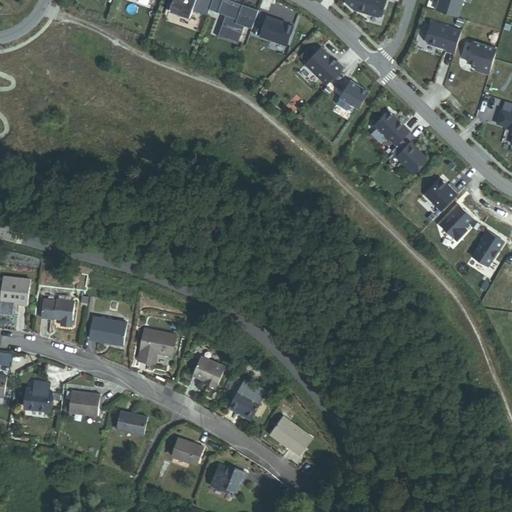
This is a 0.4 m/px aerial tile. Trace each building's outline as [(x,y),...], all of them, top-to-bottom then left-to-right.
[(173,0),(169,12),(190,19),(193,11),(207,16),(209,10),(213,0),(173,0)] [(213,0),(209,10),(218,13),(222,0),(213,0)] [(238,45),(245,26),(252,28),(259,11),(242,5),(241,7),(224,1),(224,0),(222,0),(218,13),(226,16),(228,17),(222,33),(238,39),(236,44),(238,45)] [(346,0),(346,1),(354,10),(379,18),(383,16),(387,0),(346,0)] [(439,0),(437,11),(458,18),(463,0),(439,0)] [(226,16),(218,38),(236,44),(238,39),(222,33),(228,17),(226,16)] [(267,17),(260,37),(287,46),(294,28),(286,25),(281,23),(281,22),(267,17)] [(447,50),(447,51),(455,54),(462,32),(432,22),(426,40),(428,44),(447,50)] [(490,75),(497,50),(475,43),(468,63),(477,66),(483,68),(481,72),(490,75)] [(322,48),(306,65),(327,85),(344,68),(338,62),(336,64),(331,59),(332,58),(322,48)] [(369,93),(351,81),(341,98),(359,109),(369,93)] [(511,114),(511,104),(504,103),(502,111),(511,114)] [(399,122),(398,122),(395,118),(389,111),(375,125),(397,146),(403,140),(411,132),(399,122)] [(511,114),(502,111),(501,111),(497,125),(511,129),(511,133),(511,134),(511,141),(511,145),(511,144),(511,114)] [(415,175),(427,162),(427,158),(423,154),(422,155),(418,152),(419,151),(411,143),(408,146),(403,140),(397,146),(391,152),(415,175)] [(425,198),(441,213),(458,195),(442,180),(425,198)] [(459,206),(439,227),(456,243),(468,231),(465,228),(473,219),(459,206)] [(488,232),(472,256),(489,267),(505,242),(488,232)] [(1,302),(28,306),(31,281),(3,278),(1,302)] [(62,326),(73,327),(75,302),(57,300),(57,302),(44,300),(42,319),(52,320),(52,318),(62,319),(62,326)] [(111,343),(124,346),(128,324),(93,318),(90,340),(105,342),(106,341),(111,342),(111,343)] [(157,354),(172,357),(178,332),(146,325),(139,357),(156,361),(157,354)] [(216,385),(218,386),(226,368),(201,357),(193,376),(206,381),(209,383),(208,385),(215,388),(216,385)] [(231,380),(222,402),(224,403),(233,381),(231,380)] [(244,381),(230,409),(245,417),(246,413),(254,417),(267,392),(244,381)] [(34,390),(50,391),(50,383),(35,382),(34,390)] [(50,391),(34,390),(27,389),(25,409),(50,411),(52,391),(50,391)] [(70,413),(99,416),(101,395),(72,392),(70,413)] [(117,429),(144,435),(148,418),(121,412),(117,429)] [(300,456),(313,439),(283,417),(270,434),(300,456)] [(190,462),(192,463),(198,445),(177,439),(172,457),(173,457),(190,462)] [(171,464),(188,469),(190,462),(173,457),(171,464)] [(242,481),(244,482),(247,474),(233,468),(232,470),(219,465),(211,486),(227,493),(228,490),(237,493),(242,481)]
